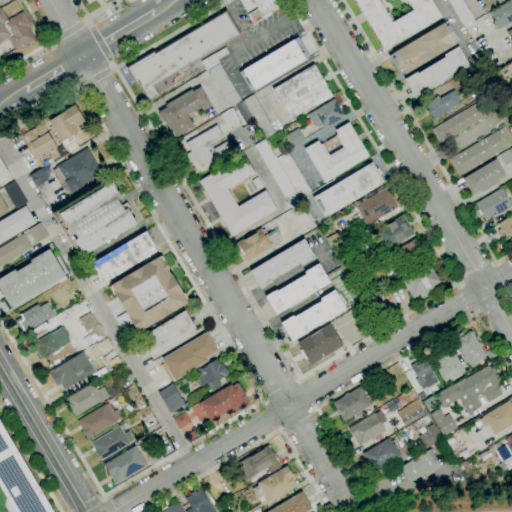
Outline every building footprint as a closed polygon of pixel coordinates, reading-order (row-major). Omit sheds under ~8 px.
[(253,25),(247,14),(257,8),(251,0),(283,0),(286,5),(253,25)] [(385,51),(353,0),(429,0),(440,17),(385,51)] [(463,27),(447,0),(461,0),(474,20),(463,27)] [(504,0),(488,10),(481,0),(504,0)] [(511,21),(497,30),(492,22),(494,21),(489,12),(509,0),(511,0),(511,21)] [(15,50),(7,38),(0,42),(0,7),(7,20),(21,12),(31,28),(29,29),(34,39),(15,50)] [(150,102),(140,85),(138,86),(127,67),(153,51),(154,53),(225,10),(240,35),(180,71),(184,78),(159,94),(160,96),(150,102)] [(400,76),(388,56),(392,54),(392,53),(443,23),(446,21),(459,42),(455,43),(456,44),(404,75),(404,74),(400,76)] [(250,92),(239,73),(242,71),(293,40),(297,38),(309,57),(305,59),(305,60),(254,90),(253,90),(250,92)] [(229,108),(207,70),(205,71),(200,62),(225,47),(228,53),(217,59),(241,101),(229,108)] [(415,98),(404,79),(416,72),(417,74),(444,57),(443,55),(457,47),(468,66),(415,98)] [(290,121),(271,89),(313,64),(332,96),(290,121)] [(176,137),(171,130),(169,131),(164,122),(163,123),(157,112),(166,107),(165,105),(190,90),(192,92),(199,87),(211,106),(201,112),(199,108),(186,116),(193,127),(176,137)] [(433,120),(424,104),(438,96),(440,98),(454,90),(460,100),(456,102),(458,105),(433,120)] [(254,122),(247,126),(235,105),(253,94),(275,133),(265,139),(254,122)] [(323,129),(320,123),(314,127),(307,115),(312,111),(313,112),(333,99),(343,117),(323,129)] [(440,143),(432,130),(480,101),(487,115),(440,143)] [(64,147),(60,142),(48,121),(74,105),(84,122),(77,126),(80,131),(72,135),(75,140),(64,147)] [(228,125),(221,114),(231,108),(238,119),(228,125)] [(38,158),(23,134),(41,123),(56,148),(38,158)] [(324,183),(304,149),(317,141),(320,145),(321,144),(335,136),(337,135),(334,131),(348,123),(368,156),(324,183)] [(200,168),(195,160),(190,163),(185,155),(190,152),(185,143),(216,125),(223,136),(209,144),(213,149),(226,142),(231,150),(200,168)] [(511,143),(459,175),(449,159),(503,127),(511,143)] [(284,134),(296,128),(303,141),(291,148),(284,134)] [(299,200),(301,203),(290,209),(253,146),(264,140),(275,159),(299,200)] [(69,197),(53,171),(56,169),(55,167),(87,148),(102,174),(72,193),(73,195),(69,197)] [(511,161),(504,166),(498,155),(508,149),(511,156),(511,161)] [(275,159),(287,152),(311,193),(299,200),(275,159)] [(231,237),(198,181),(243,154),(255,173),(227,190),(237,207),(265,190),(276,210),(231,237)] [(0,159),(12,180),(1,186),(0,184),(0,159)] [(472,195),(462,179),(495,159),(505,175),(497,180),(498,182),(481,192),(480,190),(472,195)] [(324,218),(312,198),(316,195),(369,164),(371,162),(383,183),(381,184),(328,215),(328,216),(324,218)] [(36,187),(29,176),(46,166),(50,172),(48,174),(49,176),(46,178),(47,180),(36,187)] [(256,191),(250,181),(257,177),(262,187),(256,191)] [(16,209),(3,188),(14,181),(27,202),(16,209)] [(83,255),(74,240),(77,239),(70,227),(67,229),(58,214),(111,183),(120,198),(117,200),(123,211),(127,209),(136,224),(83,255)] [(366,226),(354,206),(385,188),(396,208),(366,226)] [(485,222),(474,204),(501,188),(511,206),(485,222)] [(0,215),(0,197),(8,211),(0,215)] [(0,243),(0,220),(25,206),(35,223),(0,243)] [(511,234),(505,238),(502,233),(500,234),(497,230),(499,229),(496,224),(511,214),(511,234)] [(385,251),(374,232),(402,215),(413,234),(385,251)] [(36,244),(28,231),(39,223),(47,236),(36,244)] [(246,262),(234,244),(260,228),(262,230),(264,229),(269,238),(267,239),(272,247),(246,262)] [(105,282),(103,278),(100,280),(91,264),(145,232),(157,252),(105,282)] [(331,251),(325,239),(337,232),(343,245),(331,251)] [(0,266),(0,247),(23,234),(31,248),(0,266)] [(260,289),(249,271),(303,239),(314,258),(300,266),(299,264),(270,281),(271,283),(260,289)] [(397,273),(387,255),(415,239),(422,250),(421,251),(424,257),(397,273)] [(346,277),(332,252),(343,245),(358,270),(346,277)] [(11,308),(0,289),(0,278),(14,270),(15,272),(31,263),(29,261),(49,249),(64,276),(11,308)] [(108,286),(136,333),(187,303),(159,256),(108,286)] [(412,299),(400,279),(427,263),(439,282),(432,287),(435,290),(422,298),(419,294),(412,299)] [(275,315),(265,297),(276,290),(277,292),(305,275),(304,273),(318,264),(329,283),(275,315)] [(294,304),(299,311),(332,291),(328,283),(294,304)] [(291,341),(280,323),(292,316),(293,318),(321,301),(319,299),(333,291),(345,309),(291,341)] [(87,307),(84,299),(72,304),(75,312),(87,307)] [(22,334),(14,321),(21,317),(19,315),(37,305),(39,307),(47,302),(55,316),(47,321),(46,320),(22,334)] [(151,355),(140,337),(184,311),(195,328),(151,355)] [(85,331),(78,319),(90,312),(97,324),(85,331)] [(365,338),(358,326),(363,324),(360,318),(364,315),(374,333),(365,338)] [(310,365),(296,343),(329,324),(342,346),(310,365)] [(43,359),(34,343),(49,333),(50,334),(63,327),(68,336),(66,337),(69,342),(59,349),(59,350),(43,359)] [(471,332),(472,332),(474,335),(473,337),(476,342),(478,342),(480,346),(480,348),(484,355),(483,356),(485,358),(478,362),(478,364),(471,368),(469,365),(468,365),(458,347),(456,349),(452,342),(466,334),(466,333),(469,331),(470,332),(470,331),(471,332)] [(174,381),(161,359),(206,332),(217,351),(206,358),(208,361),(174,381)] [(102,350),(98,343),(106,339),(110,346),(102,350)] [(445,384),(428,356),(448,344),(464,372),(445,384)] [(93,358),(89,350),(95,347),(100,354),(93,358)] [(63,390),(60,384),(57,386),(48,372),(82,352),(94,371),(63,390)] [(113,367),(109,361),(117,356),(120,362),(113,367)] [(99,368),(95,361),(101,357),(106,364),(99,368)] [(422,390),(419,387),(414,380),(417,378),(409,366),(423,358),(431,371),(438,382),(426,389),(426,388),(422,390)] [(211,392),(206,384),(201,387),(192,373),(199,368),(199,370),(215,360),(218,364),(220,363),(227,373),(216,380),(220,387),(211,392)] [(467,415),(458,399),(442,409),(434,395),(451,386),(464,378),(464,379),(477,371),(487,366),(488,367),(491,365),(500,380),(497,382),(498,384),(496,385),(502,394),(487,403),(482,394),(475,398),(480,407),(467,415)] [(75,417),(65,399),(93,383),(97,390),(103,387),(108,396),(102,399),(103,400),(75,417)] [(226,412),(209,422),(198,403),(230,385),(231,387),(237,383),(249,404),(233,414),(231,411),(228,413),(226,412)] [(169,414),(157,393),(172,384),(184,405),(169,414)] [(343,421),(332,403),(360,387),(370,405),(343,421)] [(431,413),(429,409),(428,410),(423,402),(431,397),(436,405),(433,407),(435,411),(431,413)] [(404,426),(396,412),(406,406),(406,405),(415,400),(423,415),(404,426)] [(478,420),(483,417),(482,416),(508,401),(509,404),(510,404),(511,406),(511,424),(493,436),(493,435),(480,443),(474,433),(480,430),(479,428),(482,427),(478,420)] [(87,439),(77,421),(105,404),(105,405),(108,404),(112,411),(114,410),(119,419),(115,421),(115,423),(87,439)] [(430,414),(443,436),(457,428),(449,414),(443,417),(439,409),(430,414)] [(178,430),(172,419),(184,412),(190,423),(178,430)] [(359,446),(354,438),(353,438),(347,428),(352,426),(373,412),(384,431),(359,446)] [(15,511),(0,486),(0,423),(52,511),(15,511)] [(425,449),(417,437),(426,431),(424,429),(432,424),(442,439),(425,449)] [(100,461),(90,443),(119,426),(124,434),(128,431),(133,440),(129,442),(130,444),(100,461)] [(194,430),(197,434),(188,439),(186,435),(194,430)] [(511,452),(511,432),(502,438),(506,445),(495,450),(500,459),(511,452)] [(373,472),(362,454),(389,438),(400,456),(373,472)] [(245,481),(235,465),(268,445),(278,461),(277,462),(280,467),(269,474),(266,469),(245,481)] [(115,484),(103,465),(134,446),(146,466),(115,484)] [(482,462),(478,455),(492,447),(499,457),(493,461),(490,457),(482,462)] [(407,481),(399,468),(430,449),(440,467),(425,476),(424,474),(411,481),(411,482),(410,482),(409,482),(408,482),(407,481)] [(158,450),(162,456),(153,462),(149,456),(158,450)] [(511,467),(507,471),(501,461),(511,454),(511,467)] [(261,504),(258,499),(257,499),(251,489),(258,486),(256,483),(286,466),(293,477),(291,478),(296,486),(268,503),(266,501),(261,504)] [(184,511),(190,508),(184,499),(190,495),(189,494),(194,491),(195,492),(200,489),(213,511),(184,511)] [(267,511),(301,492),(311,508),(304,511),(267,511)] [(162,511),(167,509),(166,508),(170,506),(171,507),(177,503),(182,511),(162,511)]
